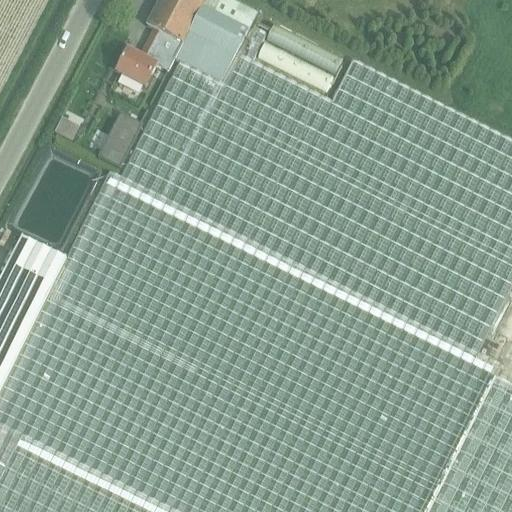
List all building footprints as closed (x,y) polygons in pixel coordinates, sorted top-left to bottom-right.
[(0,511),(511,511),(511,391),(495,383),(503,369),(482,358),(478,356),(511,288),(511,143),(352,63),(331,104),(252,64),(265,37),(250,29),(257,15),(226,0),(161,0),(147,29),(154,33),(140,60),(128,53),(117,75),(145,90),(156,68),(151,65),(157,53),(178,64),(180,64),(141,139),(123,175),(121,179),(108,174),(65,262),(36,322),(0,394),(0,511)] [(266,44),(333,78),(342,62),(274,28),(266,44)] [(257,61),(325,95),(333,81),(264,47),(257,61)] [(121,118),(99,161),(120,172),(142,129),(121,118)] [(22,241),(0,284),(0,394),(36,322),(65,262),(22,241)]
